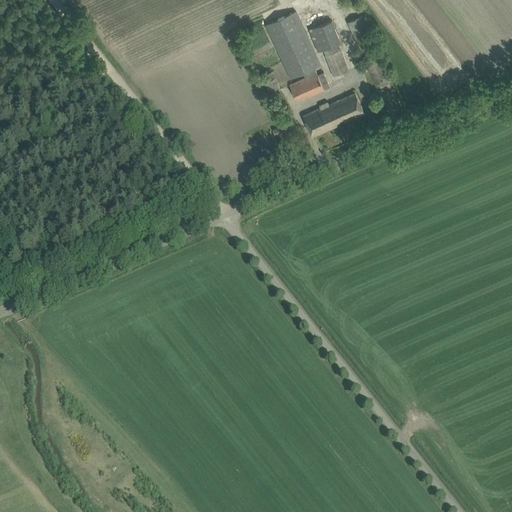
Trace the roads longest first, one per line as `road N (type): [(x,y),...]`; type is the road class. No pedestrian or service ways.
road 1 (unclassified): [(458,511),(223,215)]
road 2 (unclassified): [(223,215),(511,87)]
road 3 (track): [(59,0),(223,214)]
road 4 (unclassified): [(0,312),(223,215)]
